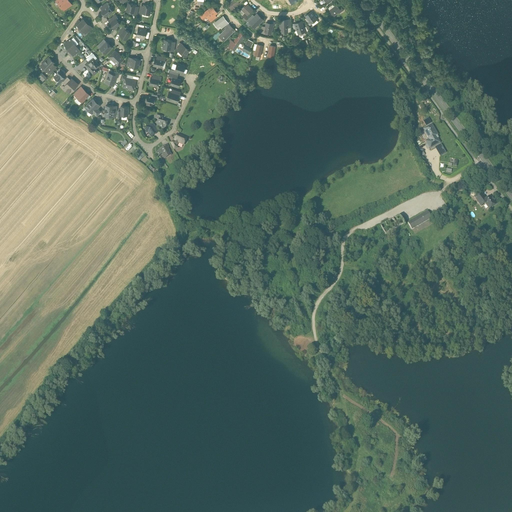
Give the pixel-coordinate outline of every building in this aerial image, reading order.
[(136,4),(128,3),(127,11),(133,12),(134,12),(134,11),(135,5),(136,4)] [(151,6),(144,4),(144,5),(143,10),(142,12),(143,12),(149,14),(151,6)] [(248,4),(245,7),(244,6),(242,8),(246,12),(243,15),(244,17),(242,19),(244,21),(246,19),(248,17),(247,15),(253,9),(248,4)] [(337,5),(330,10),(334,15),(341,10),(339,7),(337,5)] [(106,7),(101,10),(105,17),(112,12),(108,6),(106,7)] [(212,6),(205,12),(204,11),(200,15),(203,18),(207,15),(211,21),(216,16),(215,14),(217,13),(212,6)] [(308,19),(307,20),(310,24),(311,23),(311,22),(316,19),(311,12),(306,16),(308,19)] [(255,27),(263,19),(257,13),(255,16),(249,21),(247,23),(249,26),(251,24),(255,27)] [(219,25),(221,28),(228,23),(223,15),(213,22),(217,27),(219,25)] [(114,18),(109,22),(114,28),(120,23),(116,18),(116,17),(114,18)] [(85,22),(83,19),(78,24),(81,26),(80,27),(86,33),(89,30),(87,28),(90,25),(86,21),(85,22)] [(301,21),(295,23),(298,33),(305,31),(305,33),(307,32),(305,27),(304,27),(301,21)] [(226,29),(221,34),(226,39),(234,30),(230,26),(227,30),(226,29)] [(146,29),(139,27),(137,36),(144,38),(146,29)] [(125,28),(124,28),(123,30),(120,35),(126,39),(130,33),(129,31),(125,28)] [(240,32),(233,43),(232,42),(229,46),(235,50),(239,44),(244,35),(240,32)] [(80,50),(70,39),(64,44),(72,53),(75,50),(77,52),(80,50)] [(170,50),(173,51),(174,47),(171,47),(172,41),(172,40),(165,39),(164,40),(163,47),(170,49),(170,50)] [(106,41),(100,47),(106,53),(112,47),(106,41)] [(180,48),(178,47),(176,49),(179,51),(179,50),(186,54),(190,49),(183,45),(180,48)] [(117,52),(113,56),(111,54),(109,56),(118,65),(124,59),(117,52)] [(49,57),(42,64),(48,70),(50,72),(52,70),(50,68),(54,64),(55,63),(49,57)] [(93,58),(86,64),(91,71),(99,65),(93,58)] [(140,59),(132,58),(131,63),(128,62),(127,65),(138,67),(140,59)] [(157,58),(155,58),(154,65),(162,67),(162,64),(163,64),(163,63),(163,60),(163,59),(162,59),(157,58)] [(185,65),(177,63),(175,70),(179,71),(183,73),(185,65)] [(66,73),(61,68),(56,73),(54,76),(58,80),(61,78),(66,73)] [(114,74),(109,72),(105,82),(114,85),(117,76),(118,76),(119,72),(115,71),(114,74)] [(68,77),(62,83),(65,86),(70,80),(68,77)] [(126,77),(125,77),(125,79),(123,87),(134,89),(136,80),(133,79),(126,77)] [(152,77),(151,77),(149,84),(158,86),(159,79),(157,78),(152,77)] [(177,78),(173,77),(170,84),(178,86),(181,79),(177,78)] [(64,86),(67,88),(71,92),(78,84),(71,78),(70,80),(65,86),(64,86)] [(179,94),(175,92),(175,90),(175,89),(172,88),(171,92),(172,92),(170,100),(177,102),(179,94)] [(83,89),(79,93),(77,91),(74,94),(82,101),(88,95),(85,92),(86,91),(83,89)] [(155,97),(147,95),(146,101),(148,102),(147,104),(151,105),(152,103),(154,103),(155,97)] [(93,99),(86,106),(92,113),(97,108),(99,105),(93,99)] [(114,106),(106,105),(105,115),(116,116),(116,113),(113,112),(114,106)] [(128,106),(121,106),(121,110),(120,114),(117,114),(117,116),(121,117),(121,115),(128,115),(128,106)] [(161,120),(159,119),(159,120),(158,126),(160,126),(160,127),(163,128),(163,127),(166,128),(168,122),(161,120)] [(438,135),(432,125),(424,130),(429,139),(430,139),(431,142),(435,140),(438,138),(437,136),(438,135)] [(156,134),(152,128),(151,128),(148,127),(147,127),(146,132),(148,133),(152,137),(156,134)] [(178,135),(175,141),(176,141),(175,142),(174,142),(176,145),(178,144),(178,143),(183,145),(186,139),(178,135)] [(435,140),(431,142),(430,139),(429,139),(426,141),(430,148),(438,144),(435,140)] [(441,144),(435,147),(439,156),(445,153),(441,144)] [(164,148),(161,150),(163,154),(165,157),(170,154),(167,148),(167,147),(164,148)] [(482,195),(476,199),(482,206),(486,203),(484,201),(486,199),(482,195)] [(486,199),(484,201),(486,203),(490,209),(496,204),(494,201),(495,200),(493,197),(492,198),(490,196),(486,199)] [(428,212),(408,223),(412,230),(432,218),(428,212)] [(400,216),(381,227),(386,236),(404,225),(400,216)]
